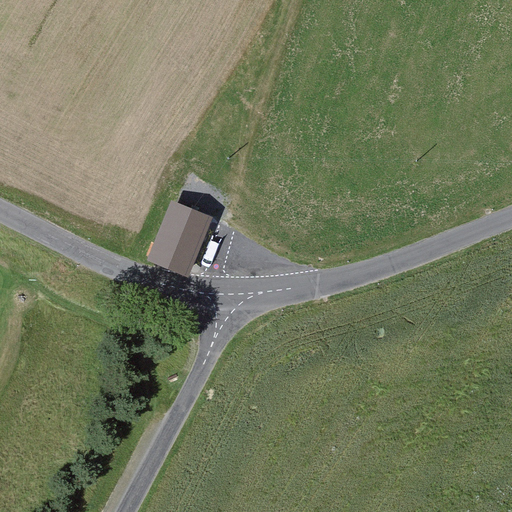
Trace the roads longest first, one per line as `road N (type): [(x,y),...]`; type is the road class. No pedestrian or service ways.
road 1 (unclassified): [(511,228),(224,317)]
road 2 (unclassified): [(224,317),(0,210)]
road 3 (unclassified): [(127,511),(224,317)]
